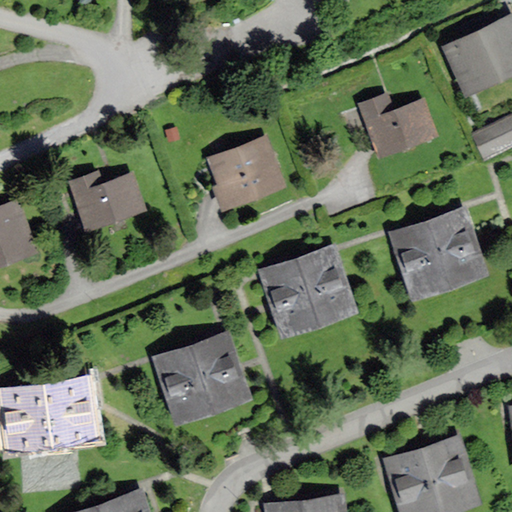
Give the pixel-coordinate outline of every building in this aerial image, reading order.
[(511,22),(511,21),(446,51),(466,93),(511,71),(511,22)] [(386,96),(361,106),(381,156),(435,135),(422,103),(393,114),(386,96)] [(511,143),(511,116),(474,135),(485,157),(511,143)] [(265,138),(210,159),(221,188),(216,190),(224,209),(284,186),(265,138)] [(103,169),(68,180),(85,230),(150,209),(137,169),(107,179),(103,169)] [(0,262),(33,250),(16,204),(0,210),(0,262)] [(464,212),(393,235),(414,296),(485,273),(464,212)] [(331,249),(262,273),(283,335),(353,310),(331,249)] [(247,397),(226,336),(157,360),(178,420),(247,397)] [(103,442),(92,375),(0,389),(0,417),(6,457),(103,442)] [(459,439),(388,461),(404,511),(448,511),(479,503),(459,439)] [(146,511),(140,494),(86,511),(146,511)] [(344,511),(342,497),(268,508),(268,511),(344,511)]
